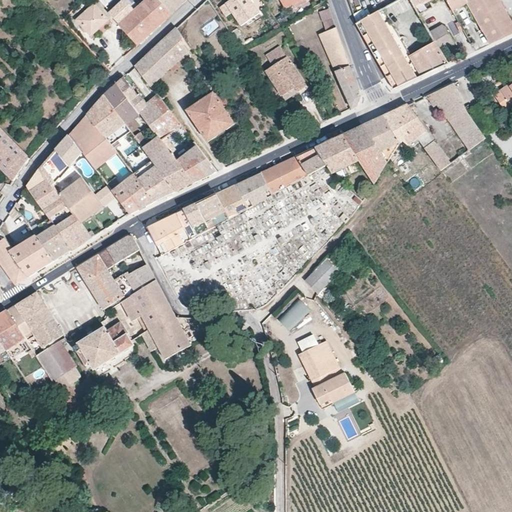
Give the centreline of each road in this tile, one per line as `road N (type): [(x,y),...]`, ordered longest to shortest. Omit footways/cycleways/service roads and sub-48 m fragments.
road 1 (residential): [(135,223),(180,310),(250,319),(268,356),(279,511)]
road 2 (residential): [(0,210),(77,109),(193,0)]
road 3 (tertiary): [(378,107),(135,223)]
road 4 (tertiary): [(511,44),(378,107)]
road 5 (tertiary): [(135,223),(15,298)]
